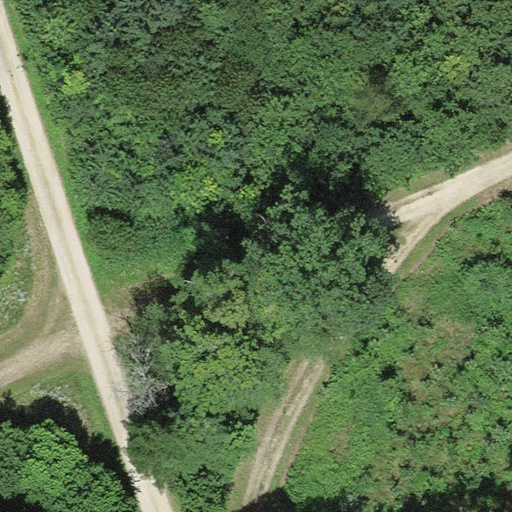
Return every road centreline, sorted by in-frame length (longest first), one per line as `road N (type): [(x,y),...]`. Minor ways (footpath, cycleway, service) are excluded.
road 1 (track): [(0,396),(511,175)]
road 2 (track): [(168,511),(0,27)]
